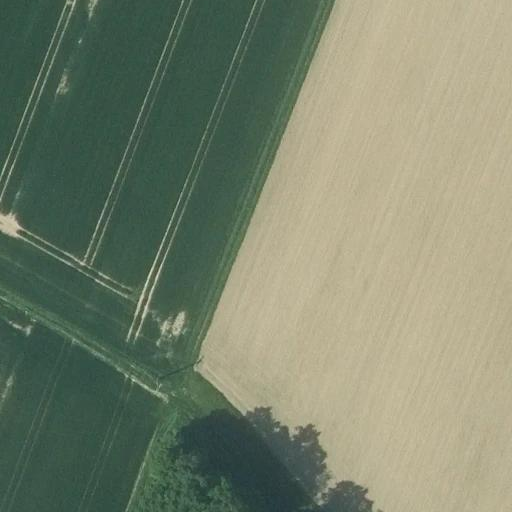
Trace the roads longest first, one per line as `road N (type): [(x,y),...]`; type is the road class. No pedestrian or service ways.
road 1 (track): [(341,0),(182,415)]
road 2 (track): [(279,511),(223,443),(52,329)]
